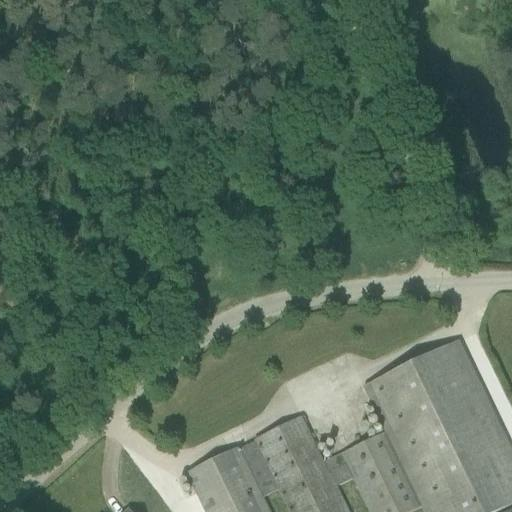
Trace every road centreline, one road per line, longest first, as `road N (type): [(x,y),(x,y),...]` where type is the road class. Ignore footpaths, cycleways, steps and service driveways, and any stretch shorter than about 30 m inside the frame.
road 1 (unclassified): [(0,508),(169,355),(238,314),(319,293),(511,279)]
road 2 (track): [(439,281),(422,210),(334,0)]
